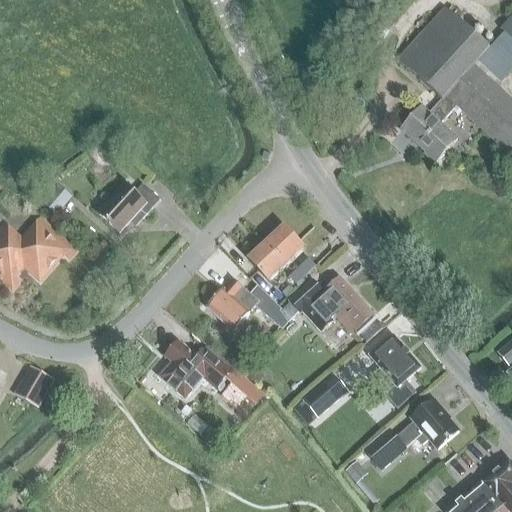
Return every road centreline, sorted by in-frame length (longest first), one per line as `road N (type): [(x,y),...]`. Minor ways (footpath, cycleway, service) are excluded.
road 1 (unclassified): [(303,157),(242,202),(108,344),(56,353),(0,330)]
road 2 (tertiary): [(511,426),(437,342),(402,283),(303,157)]
road 3 (tertiary): [(303,157),(223,0)]
